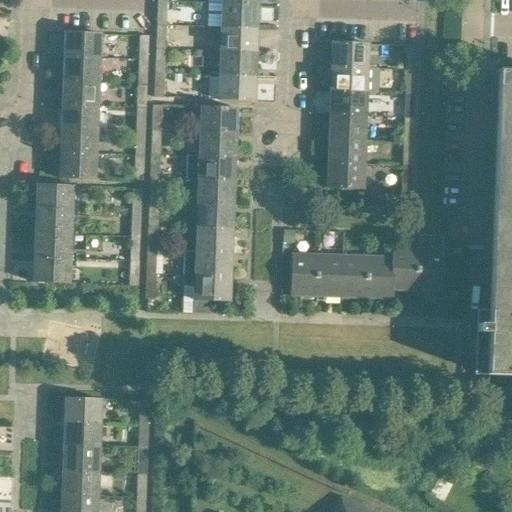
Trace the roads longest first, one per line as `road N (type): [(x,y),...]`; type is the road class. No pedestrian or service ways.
road 1 (residential): [(473,374),(479,0)]
road 2 (residential): [(422,10),(296,7),(296,0)]
road 3 (residential): [(153,14),(38,10),(38,0)]
